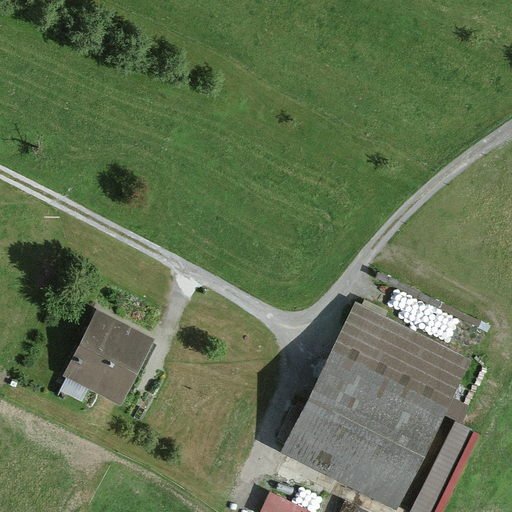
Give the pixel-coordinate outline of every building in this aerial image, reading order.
[(468,358),(353,300),(275,452),(391,509),(468,358)] [(154,331),(97,303),(63,371),(121,399),(154,331)] [(458,418),(413,510),(416,511),(444,511),(484,431),(458,418)] [(270,489),(259,511),(316,511),(317,510),(270,489)] [(346,497),(340,511),(379,511),(380,510),(346,497)]
